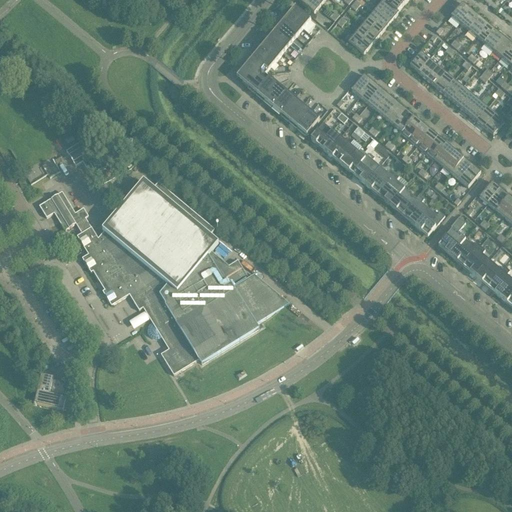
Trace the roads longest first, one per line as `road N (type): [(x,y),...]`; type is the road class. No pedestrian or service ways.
road 1 (tertiary): [(0,471),(70,446),(195,422),(255,398),(339,343),(414,270)]
road 2 (residential): [(414,270),(206,84),(208,71),(268,0)]
road 3 (residential): [(491,153),(385,66)]
road 4 (residential): [(360,67),(328,41),(316,42),(298,77),(331,102)]
road 5 (tertiary): [(511,347),(414,270)]
